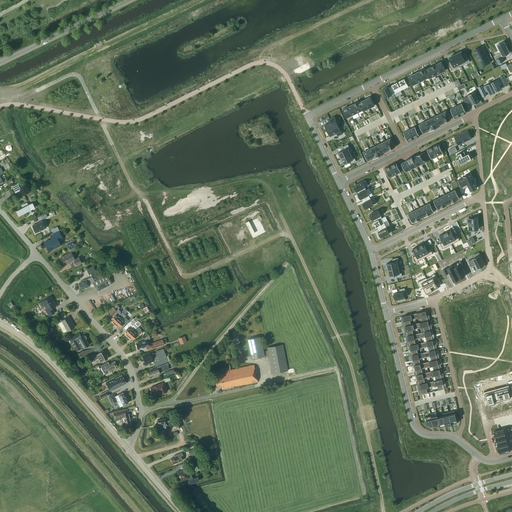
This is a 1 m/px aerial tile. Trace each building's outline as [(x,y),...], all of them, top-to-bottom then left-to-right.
[(501,57),(496,59),(498,64),(504,61),(502,56),(510,53),(504,41),(504,42),(497,45),(500,50),(499,51),(500,53),(499,53),(500,53),(501,56),(501,57)] [(482,46),(474,50),(481,62),(488,59),(482,46)] [(461,52),(455,54),(461,66),(470,62),(467,56),(464,57),(461,52)] [(452,63),(449,65),(452,71),(461,66),(455,54),(449,57),(452,63)] [(442,61),(436,64),(441,73),(446,70),(442,61)] [(436,64),(431,67),(435,75),(441,73),(436,64)] [(431,67),(426,69),(429,77),(430,78),(435,75),(431,67)] [(425,68),(420,71),(424,80),(429,77),(426,69),(425,68)] [(419,71),(414,74),(418,83),(423,80),(419,71)] [(414,74),(408,77),(409,78),(412,85),(418,83),(414,74)] [(399,82),(398,83),(401,90),(408,87),(404,78),(399,81),(399,82)] [(499,78),(491,82),(495,91),(501,88),(500,85),(502,84),(499,78)] [(392,86),(390,87),(394,94),(395,93),(396,97),(402,94),(401,91),(401,90),(398,83),(397,82),(392,85),(392,86)] [(491,82),(483,86),(486,92),(488,91),(489,94),(490,93),(495,91),(491,82)] [(388,87),(382,89),(386,98),(394,94),(390,87),(388,88),(388,87)] [(469,95),(463,98),(466,104),(472,101),(473,104),(480,101),(479,100),(480,99),(478,96),(477,96),(475,91),(468,94),(469,95)] [(370,97),(365,99),(369,108),(375,105),(370,97)] [(359,102),(363,110),(363,111),(369,108),(365,99),(360,102),(359,102)] [(359,101),(353,104),(357,112),(363,110),(359,102),(359,101)] [(462,103),(456,106),(461,115),(467,113),(462,103)] [(353,104),(348,106),(352,115),(357,112),(353,104)] [(348,106),(342,109),(346,118),(347,118),(352,115),(348,106)] [(456,106),(450,109),(455,118),(461,115),(456,106)] [(446,110),(441,113),(445,122),(451,119),(446,110)] [(441,113),(435,116),(440,125),(445,122),(441,113)] [(331,122),(325,125),(328,130),(338,125),(335,120),(336,119),(334,116),(329,119),(331,122)] [(435,116),(430,119),(435,128),(440,126),(440,125),(435,116)] [(430,119),(424,121),(429,130),(429,131),(435,128),(430,119)] [(424,121),(419,124),(423,133),(429,130),(424,121)] [(338,125),(328,130),(330,136),(337,133),(338,136),(343,133),(341,130),(338,125)] [(415,126),(409,129),(414,139),(420,136),(415,126)] [(409,129),(404,132),(408,142),(414,139),(409,129)] [(465,132),(455,137),(458,145),(469,139),(465,132)] [(391,138),(385,141),(390,150),(395,147),(391,138)] [(385,141),(380,143),(384,152),(390,150),(385,141)] [(380,143),(374,146),(379,156),(385,153),(384,152),(380,143)] [(439,143),(433,146),(438,156),(443,153),(439,143)] [(344,150),(338,153),(341,158),(351,153),(348,148),(349,147),(348,144),(343,147),(344,150)] [(374,146),(369,149),(373,158),(374,159),(379,156),(374,146)] [(428,149),(427,149),(432,159),(438,156),(433,146),(428,149)] [(455,146),(449,150),(451,154),(457,151),(455,146)] [(369,149),(363,152),(368,160),(373,158),(369,149)] [(423,152),(418,155),(422,163),(428,161),(423,152)] [(459,158),(457,159),(459,165),(464,162),(465,164),(468,163),(467,161),(472,159),(469,153),(464,155),(462,152),(457,154),(459,158)] [(351,153),(341,158),(344,164),(350,161),(351,164),(356,161),(355,158),(353,159),(351,153)] [(418,155),(412,157),(417,166),(422,163),(418,155)] [(412,157),(406,159),(407,160),(411,169),(417,166),(412,157)] [(407,160),(401,163),(406,172),(411,169),(407,160)] [(396,162),(391,165),(395,174),(401,172),(396,162)] [(391,165),(385,168),(389,177),(395,174),(391,165)] [(464,177),(458,180),(463,189),(466,187),(465,185),(467,184),(470,191),(477,188),(474,182),(473,183),(471,179),(473,179),(470,173),(465,175),(463,176),(464,177)] [(362,181),(354,185),(356,191),(358,190),(359,193),(366,189),(362,181)] [(15,193),(21,190),(17,182),(12,185),(15,193)] [(359,193),(358,193),(360,199),(362,198),(363,201),(370,197),(373,195),(369,188),(366,189),(359,193)] [(456,189),(450,192),(454,201),(458,200),(457,199),(460,198),(456,189)] [(450,192),(445,195),(449,203),(451,202),(452,203),(454,201),(450,192)] [(445,195),(439,197),(444,207),(447,205),(449,203),(445,195)] [(363,202),(362,203),(365,208),(373,204),(370,197),(363,201),(363,202)] [(439,197),(434,200),(438,209),(440,208),(441,208),(444,207),(439,197)] [(22,207),(17,210),(19,215),(25,212),(26,216),(32,213),(30,210),(34,208),(32,203),(28,205),(27,203),(21,206),(22,207)] [(430,203),(424,205),(429,215),(432,213),(432,212),(434,211),(430,203)] [(424,205),(419,208),(423,217),(426,215),(426,216),(429,215),(424,205)] [(419,208),(414,211),(418,220),(421,218),(423,217),(419,208)] [(378,210),(370,214),(373,220),(374,219),(375,221),(382,218),(378,210)] [(414,211),(408,213),(412,222),(415,221),(418,220),(414,211)] [(375,221),(373,222),(376,227),(377,227),(378,229),(389,223),(387,220),(384,222),(382,218),(375,221)] [(472,222),(470,222),(471,226),(472,226),(472,229),(478,229),(477,218),(471,218),(472,222)] [(35,233),(46,228),(42,221),(32,226),(35,233)] [(379,231),(378,231),(381,237),(389,233),(387,228),(390,226),(389,223),(378,229),(379,231)] [(257,226),(244,232),(246,235),(258,229),(257,226)] [(451,229),(445,232),(450,242),(456,239),(457,241),(460,240),(457,235),(454,236),(451,229)] [(52,239),(44,243),(48,251),(60,244),(58,241),(62,239),(59,231),(50,236),(52,239)] [(445,232),(440,235),(443,242),(440,243),(443,248),(446,247),(445,245),(450,242),(445,232)] [(424,243),(418,246),(423,255),(429,253),(430,255),(433,253),(430,248),(428,249),(424,243)] [(418,246),(413,248),(416,255),(413,256),(416,262),(419,260),(418,258),(423,255),(418,246)] [(75,259),(71,252),(60,257),(64,265),(74,260),(76,266),(82,263),(79,257),(75,259)] [(478,268),(484,265),(479,255),(469,260),(471,266),(475,264),(478,268)] [(393,262),(386,264),(388,270),(399,267),(397,261),(399,261),(398,258),(392,259),(393,262)] [(121,262),(97,274),(95,270),(93,266),(86,269),(88,274),(91,278),(86,281),(86,279),(79,283),(82,289),(89,286),(88,284),(92,282),(97,291),(105,286),(105,287),(112,283),(108,275),(111,274),(111,275),(124,268),(121,262)] [(446,268),(443,270),(445,275),(448,273),(448,272),(449,272),(453,280),(458,277),(454,268),(452,265),(447,268),(448,271),(447,271),(446,268)] [(459,265),(454,268),(458,277),(464,274),(459,265)] [(399,267),(388,270),(389,276),(396,274),(397,277),(402,276),(401,273),(400,273),(399,267)] [(433,277),(427,280),(432,290),(438,287),(434,280),(437,279),(435,273),(432,275),(433,277)] [(420,280),(418,282),(420,287),(423,286),(426,292),(432,290),(427,280),(421,283),(420,280)] [(400,292),(394,294),(395,300),(397,299),(397,302),(406,300),(404,292),(405,291),(404,288),(399,289),(400,292)] [(52,308),(56,306),(51,296),(44,300),(42,301),(44,304),(47,310),(46,311),(49,316),(55,313),(52,308)] [(120,313),(120,311),(118,309),(119,307),(117,305),(114,308),(113,307),(108,312),(112,315),(113,316),(111,318),(113,320),(112,321),(115,324),(124,314),(122,312),(121,314),(120,313)] [(426,311),(414,313),(415,318),(421,317),(422,322),(428,321),(427,318),(426,311)] [(414,313),(403,316),(404,323),(405,326),(411,325),(410,320),(415,318),(414,313)] [(126,315),(124,314),(115,324),(117,326),(119,325),(120,327),(123,323),(124,324),(128,320),(125,317),(126,315)] [(74,327),(69,317),(61,321),(67,331),(74,327)] [(125,333),(128,336),(137,326),(135,323),(136,322),(133,318),(130,322),(129,321),(123,327),(126,330),(125,331),(126,332),(125,333)] [(422,322),(417,323),(418,328),(423,327),(424,332),(431,330),(430,327),(428,321),(422,322)] [(411,325),(405,326),(407,333),(407,336),(414,334),(412,330),(418,328),(417,323),(411,325)] [(50,324),(41,330),(46,338),(55,333),(50,324)] [(137,326),(128,336),(131,339),(132,337),(133,339),(137,335),(135,334),(136,333),(135,331),(136,329),(137,330),(139,328),(137,326)] [(424,332),(419,333),(420,338),(425,337),(427,342),(433,340),(432,337),(431,330),(424,332)] [(81,336),(79,332),(69,339),(76,351),(81,347),(81,348),(84,346),(85,347),(89,345),(86,339),(86,337),(85,336),(83,335),(81,336)] [(414,334),(407,336),(409,343),(410,346),(416,344),(415,339),(420,338),(419,333),(414,334)] [(185,336),(178,338),(180,344),(187,342),(185,336)] [(283,344),(266,347),(267,350),(263,351),(260,336),(248,339),(252,359),(264,357),(268,356),(271,374),(288,371),(283,344)] [(147,351),(164,344),(162,339),(155,342),(155,343),(149,345),(147,339),(145,340),(136,344),(138,349),(142,348),(142,349),(146,347),(147,351)] [(427,342),(421,343),(422,348),(428,346),(429,351),(435,350),(434,347),(433,340),(427,342)] [(416,344),(410,346),(411,352),(412,355),(418,354),(417,349),(422,348),(421,343),(416,344)] [(161,364),(168,361),(163,348),(156,351),(156,352),(153,354),(153,352),(152,353),(142,356),(145,364),(149,362),(149,363),(153,361),(155,366),(161,364)] [(94,349),(82,351),(78,353),(80,358),(94,349)] [(107,358),(108,357),(107,355),(106,355),(103,350),(99,353),(94,356),(93,355),(90,356),(92,361),(98,358),(100,362),(103,360),(107,358)] [(429,351),(424,353),(425,357),(430,356),(431,361),(438,359),(437,356),(435,350),(429,351)] [(418,354),(412,355),(414,362),(414,365),(421,364),(419,359),(425,357),(424,353),(418,354)] [(431,361),(426,362),(427,367),(432,366),(434,371),(440,369),(439,366),(438,359),(431,361)] [(109,364),(108,362),(101,366),(105,374),(109,372),(114,369),(116,368),(115,366),(117,365),(115,361),(109,364)] [(421,364),(414,365),(416,372),(417,375),(423,373),(422,368),(427,367),(426,362),(421,364)] [(160,373),(159,372),(168,369),(167,363),(157,367),(157,368),(148,372),(150,376),(154,375),(155,375),(160,373)] [(222,389),(257,382),(254,365),(226,371),(226,373),(220,374),(220,376),(214,377),(216,387),(222,386),(222,389)] [(434,371),(428,372),(429,377),(435,375),(436,380),(442,379),(442,376),(440,369),(434,371)] [(423,373),(417,375),(418,381),(419,384),(425,383),(424,378),(429,377),(428,372),(423,373)] [(110,391),(111,390),(126,383),(123,377),(122,375),(120,376),(115,379),(115,378),(106,382),(108,387),(110,391)] [(436,380),(431,382),(432,387),(437,385),(438,390),(445,389),(444,386),(442,379),(436,380)] [(153,394),(159,391),(160,394),(163,393),(167,391),(166,389),(164,384),(164,382),(160,384),(150,387),(153,394)] [(425,383),(419,384),(421,391),(421,394),(428,393),(426,388),(432,387),(431,382),(425,383)] [(508,388),(503,390),(505,399),(511,398),(508,388)] [(108,390),(99,395),(101,399),(110,394),(108,390)] [(497,391),(492,393),(494,402),(500,401),(497,391)] [(117,401),(120,406),(123,405),(128,403),(123,392),(118,395),(116,396),(114,393),(108,395),(112,403),(117,401)] [(492,393),(486,394),(489,404),(494,402),(492,393)] [(126,409),(114,413),(116,420),(121,419),(123,426),(130,424),(128,414),(127,414),(126,409)] [(455,410),(449,412),(451,424),(452,424),(458,422),(458,419),(457,419),(455,410)] [(449,412),(442,413),(443,416),(446,425),(451,424),(449,412)] [(431,415),(425,417),(426,423),(425,423),(426,427),(433,425),(431,417),(431,415)] [(431,417),(433,425),(433,426),(439,425),(437,417),(438,417),(437,415),(431,417)] [(438,417),(437,417),(439,425),(440,427),(443,427),(443,426),(446,425),(443,416),(438,417)] [(156,424),(158,425),(159,431),(168,429),(167,426),(170,425),(169,423),(169,418),(166,419),(165,418),(157,420),(156,422),(156,424)] [(498,430),(494,431),(496,437),(508,433),(506,428),(498,430)] [(496,437),(494,437),(496,442),(497,442),(509,439),(508,433),(496,437)] [(509,439),(497,442),(499,448),(511,445),(509,439)] [(511,448),(511,445),(499,448),(500,453),(511,450),(511,448)] [(182,457),(184,456),(182,452),(174,456),(174,457),(171,458),(173,464),(183,460),(182,457)] [(191,474),(189,475),(187,469),(177,472),(180,481),(188,478),(189,479),(188,480),(189,484),(199,480),(198,477),(193,478),(191,474)]
